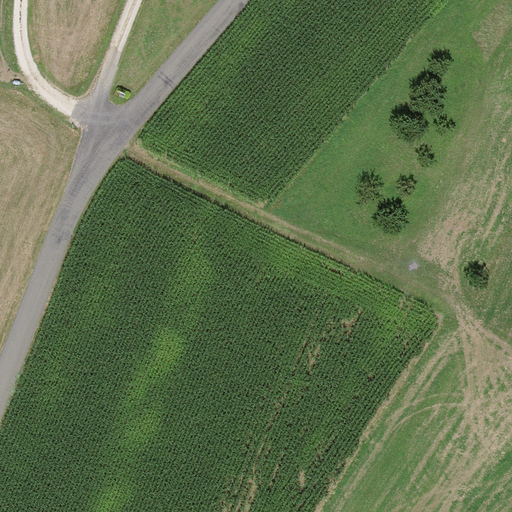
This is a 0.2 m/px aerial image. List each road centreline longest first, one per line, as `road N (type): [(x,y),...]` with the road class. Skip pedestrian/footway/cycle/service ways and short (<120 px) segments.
road 1 (unclassified): [(0,385),(102,142),(233,0)]
road 2 (track): [(134,0),(104,91),(102,142),(22,68),(17,0)]
